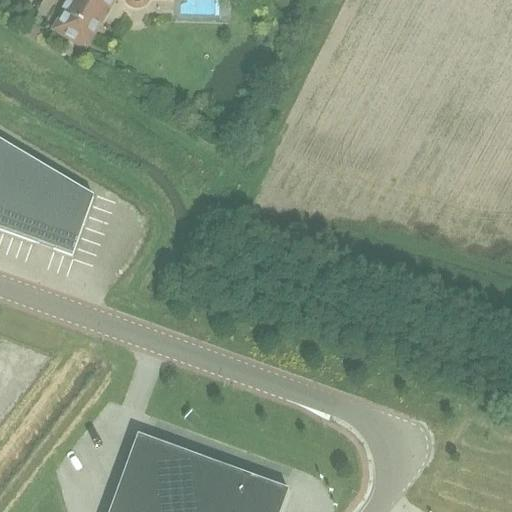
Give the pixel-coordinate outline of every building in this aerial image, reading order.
[(74,0),(73,2),(75,3),(69,13),(67,12),(56,31),(83,47),(111,0),(128,0),(130,3),(134,5),(138,5),(142,3),(145,0),(144,0),(74,0)] [(212,0),(213,4),(186,4),(186,13),(219,14),(219,0),(212,0)] [(0,142),(0,230),(72,256),(93,198),(0,142)] [(107,249),(119,215),(93,205),(81,240),(107,249)] [(101,469),(122,420),(109,414),(87,463),(101,469)] [(136,437),(108,511),(279,511),(287,492),(136,437)]
